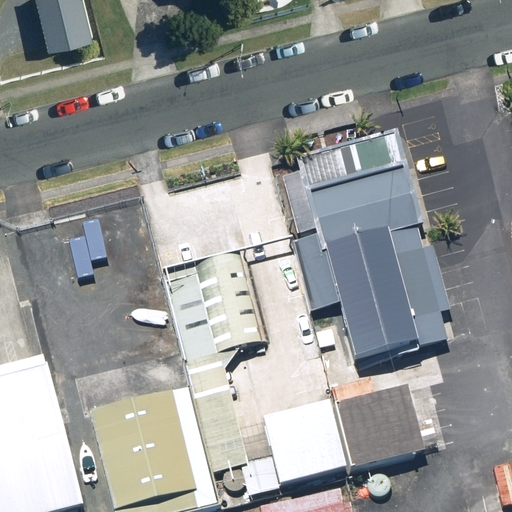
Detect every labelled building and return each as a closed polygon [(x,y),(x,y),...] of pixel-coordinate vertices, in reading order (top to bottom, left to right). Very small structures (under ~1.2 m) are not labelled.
[(95,39),(86,0),(39,0),(50,49),(95,39)] [(398,139),(296,165),(300,179),(284,183),(299,242),(316,237),(318,243),(296,248),(314,315),(338,309),(355,372),(444,349),(437,319),(449,316),(433,255),(421,258),(415,235),(422,233),(398,139)] [(277,260),(280,274),(283,274),(284,280),(299,276),(295,256),(277,260)] [(213,480),(241,473),(248,503),(347,478),(330,407),(315,410),(325,451),(246,470),(219,361),(261,351),(240,262),(195,273),(197,283),(191,284),(189,275),(167,280),(169,290),(167,290),(213,480)] [(318,348),(301,352),(305,364),(321,359),(318,348)] [(88,511),(54,373),(0,385),(0,511),(88,511)] [(89,422),(111,511),(216,511),(188,397),(89,422)] [(350,481),(424,462),(422,456),(438,452),(431,428),(416,432),(407,398),(333,417),(350,481)] [(339,497),(268,511),(348,511),(347,510),(342,510),(339,497)] [(397,511),(393,498),(354,508),(354,511),(397,511)]
